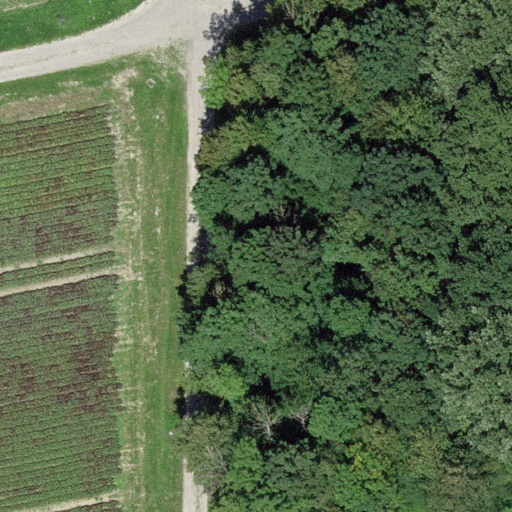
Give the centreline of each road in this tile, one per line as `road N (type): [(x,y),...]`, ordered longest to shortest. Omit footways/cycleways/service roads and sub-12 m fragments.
road 1 (track): [(200,511),(212,0)]
road 2 (track): [(0,63),(333,0)]
